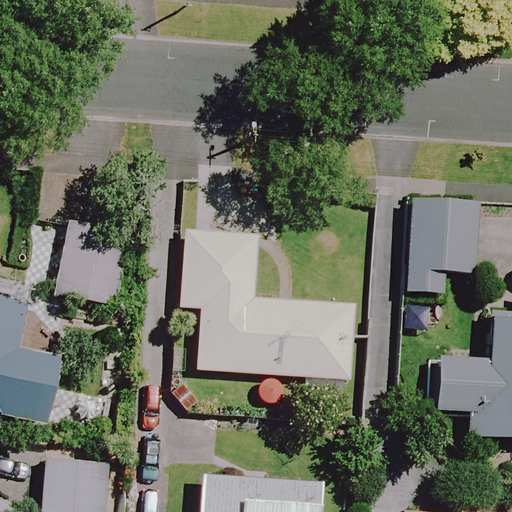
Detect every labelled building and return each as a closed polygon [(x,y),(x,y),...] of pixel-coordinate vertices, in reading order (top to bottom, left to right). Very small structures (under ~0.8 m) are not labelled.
[(476,208),(407,205),(403,300),(438,301),(439,280),(473,281),(476,208)] [(116,231),(62,223),(49,312),(103,320),(116,231)] [(253,241),(180,237),(175,313),(195,314),(191,377),(343,385),(347,310),(249,305),(253,241)] [(0,288),(0,419),(44,427),(56,356),(18,349),(24,311),(0,307),(0,295),(1,289),(0,288)] [(511,319),(489,318),(485,369),(432,365),(428,416),(463,419),(462,443),(511,446),(511,319)] [(90,511),(92,468),(41,466),(39,511),(90,511)] [(313,511),(315,489),(196,483),(194,511),(313,511)]
